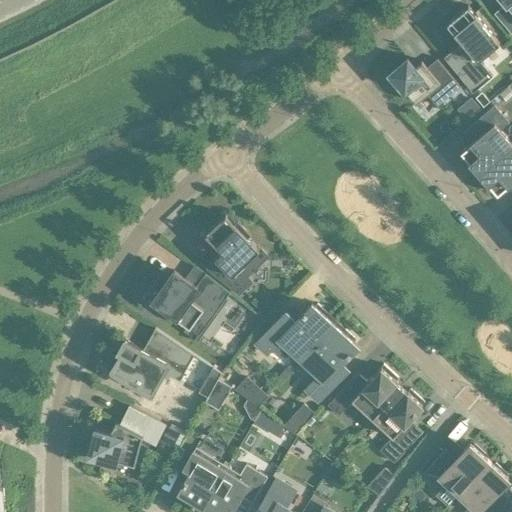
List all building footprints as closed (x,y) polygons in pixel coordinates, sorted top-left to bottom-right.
[(511,0),(503,0),(506,3),(494,13),(511,33),(511,0)] [(479,59),(499,42),(468,5),(447,23),(462,41),(444,57),(473,92),(493,75),(479,59)] [(402,87),(405,91),(406,90),(416,102),(427,93),(438,105),(461,86),(437,58),(427,66),(422,60),(415,66),(408,57),(389,72),(392,75),(389,78),(399,90),(402,87)] [(500,100),(511,89),(511,76),(494,94),(500,100)] [(476,176),(511,144),(511,142),(500,130),(510,122),(494,104),(469,126),(478,137),(461,151),(470,162),(467,165),(476,176)] [(511,144),(476,176),(485,186),(488,183),(498,194),(511,181),(511,144)] [(238,218),(234,222),(226,213),(206,233),(224,253),(218,258),(216,256),(206,266),(212,273),(239,294),(254,281),(247,274),(266,256),(248,236),(252,233),(238,218)] [(174,270),(163,285),(160,283),(153,294),(156,296),(154,299),(176,314),(174,316),(200,334),(214,314),(204,307),(210,300),(219,306),(230,292),(205,273),(196,285),(174,270)] [(302,358),(334,323),(312,302),(306,308),(305,307),(302,311),(303,312),(296,320),(285,310),(256,342),(267,353),(280,339),(302,358)] [(357,344),(334,323),(302,358),(319,374),(306,388),(319,400),(348,368),(341,361),(348,353),(349,354),(352,351),(351,350),(357,344)] [(125,338),(121,346),(119,349),(122,351),(112,368),(136,382),(135,385),(145,391),(147,388),(152,391),(161,374),(165,377),(167,373),(180,380),(195,353),(156,327),(144,348),(125,338)] [(372,417),(402,385),(396,380),(399,377),(384,363),(368,381),(358,371),(328,404),(339,414),(353,400),(372,417)] [(218,378),(222,372),(213,366),(199,391),(208,396),(205,401),(219,409),(232,386),(218,378)] [(248,377),(236,389),(259,406),(266,398),(268,395),(248,377)] [(408,391),(402,385),(372,417),(392,435),(380,449),(394,462),(422,430),(409,419),(425,401),(411,388),(408,391)] [(285,415),(266,398),(259,406),(279,421),(285,415)] [(315,413),(304,403),(285,425),(296,433),(315,413)] [(156,442),(166,424),(130,405),(121,422),(116,420),(111,430),(95,426),(88,455),(117,462),(117,459),(135,464),(143,435),(156,442)] [(278,425),(264,434),(275,451),(289,442),(278,425)] [(459,493),(490,459),(485,455),(487,454),(475,443),(473,445),(470,442),(459,454),(455,455),(447,447),(424,472),(444,490),(449,484),(459,493)] [(204,505),(228,466),(196,446),(184,466),(191,470),(186,478),(185,478),(183,482),(184,482),(179,489),(182,491),(180,495),(193,502),(195,499),(204,505)] [(490,459),(459,493),(471,504),(463,511),(495,511),(506,501),(498,494),(497,490),(509,477),(506,474),(508,473),(496,462),(494,464),(490,459)] [(240,473),(228,466),(204,505),(209,508),(207,511),(208,511),(230,511),(241,494),(252,501),(268,476),(246,463),(240,473)] [(292,511),(284,507),(295,490),(276,478),(255,511),(292,511)] [(364,478),(353,490),(367,502),(377,490),(364,478)]
